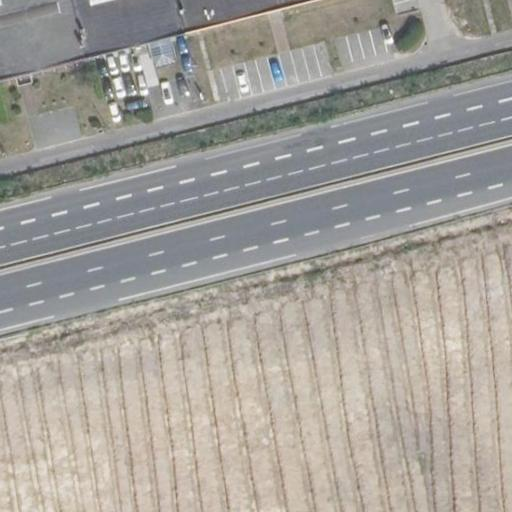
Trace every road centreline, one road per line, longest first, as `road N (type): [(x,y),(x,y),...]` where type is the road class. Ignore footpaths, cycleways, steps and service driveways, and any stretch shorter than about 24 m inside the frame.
road 1 (trunk): [(0,314),(511,171)]
road 2 (trunk): [(511,109),(0,243)]
road 3 (trunk): [(0,293),(511,163)]
road 4 (trunk): [(511,107),(0,221)]
